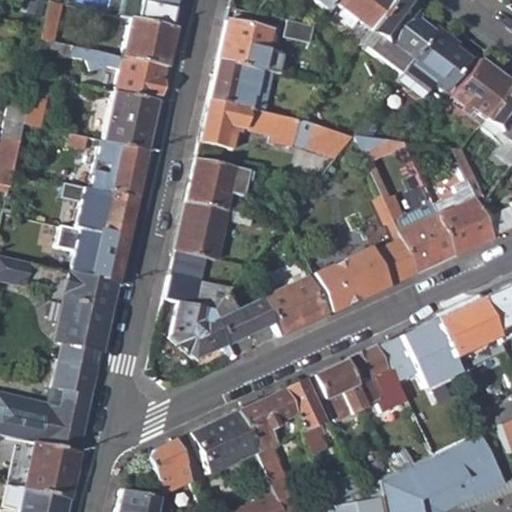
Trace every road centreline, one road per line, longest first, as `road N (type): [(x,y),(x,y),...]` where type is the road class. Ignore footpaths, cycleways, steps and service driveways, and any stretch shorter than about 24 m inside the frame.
road 1 (residential): [(102,435),(164,417),(511,255)]
road 2 (residential): [(204,0),(102,435)]
